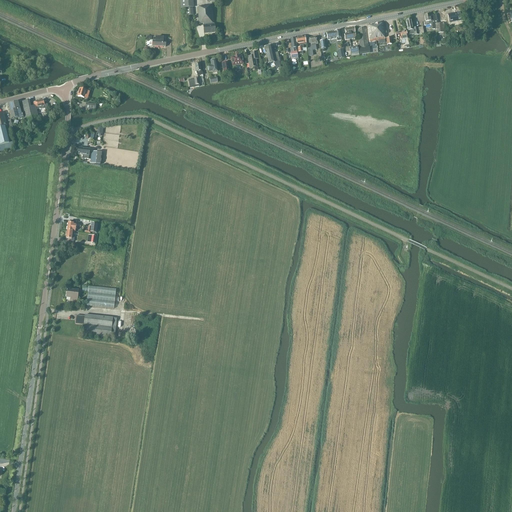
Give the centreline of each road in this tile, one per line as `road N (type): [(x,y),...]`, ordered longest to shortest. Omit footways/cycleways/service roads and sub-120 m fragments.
road 1 (tertiary): [(13,511),(68,122),(62,88)]
road 2 (tertiary): [(62,88),(469,0)]
road 3 (track): [(43,310),(203,319)]
